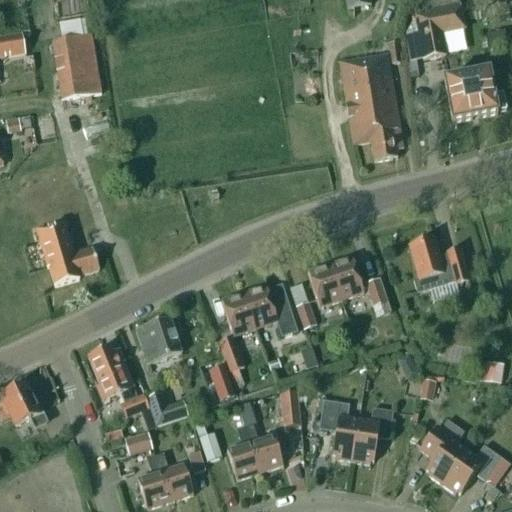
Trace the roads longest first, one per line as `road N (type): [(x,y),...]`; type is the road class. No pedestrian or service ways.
road 1 (tertiary): [(54,342),(294,226),(511,165)]
road 2 (track): [(354,205),(328,93),(328,0)]
road 3 (residential): [(106,511),(54,342)]
